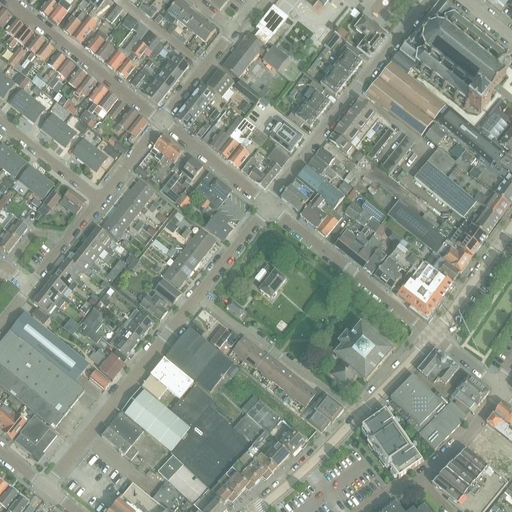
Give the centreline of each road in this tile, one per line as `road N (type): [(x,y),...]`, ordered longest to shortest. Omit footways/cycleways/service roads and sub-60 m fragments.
road 1 (residential): [(267,204),(430,0)]
road 2 (residential): [(46,489),(199,298)]
road 3 (residential): [(432,337),(267,204)]
road 4 (residential): [(359,416),(199,298)]
road 5 (residential): [(161,122),(6,0)]
road 6 (tertiary): [(255,511),(359,416)]
road 7 (tertiary): [(432,337),(511,227)]
road 8 (residential): [(267,204),(161,122)]
road 9 (residential): [(98,199),(0,121)]
